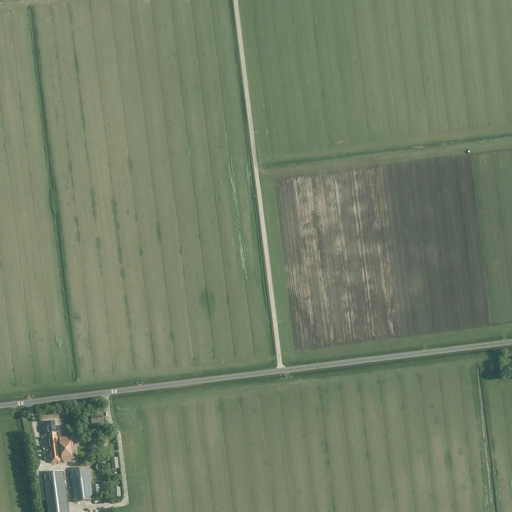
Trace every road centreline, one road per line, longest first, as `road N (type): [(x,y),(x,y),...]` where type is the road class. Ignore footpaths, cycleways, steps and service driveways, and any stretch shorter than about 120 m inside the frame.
road 1 (unclassified): [(281,371),(235,0)]
road 2 (tertiary): [(0,407),(281,371)]
road 3 (tertiary): [(281,371),(511,342)]
